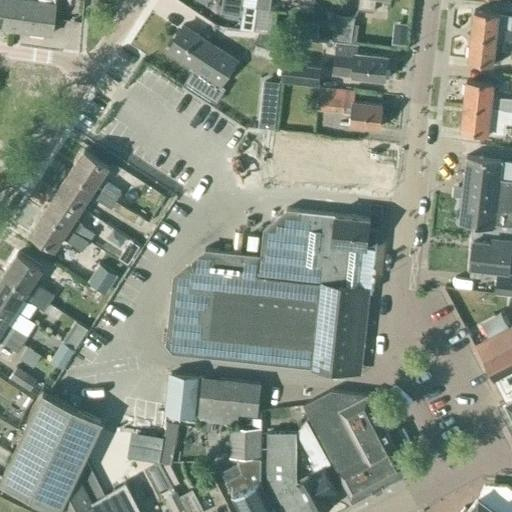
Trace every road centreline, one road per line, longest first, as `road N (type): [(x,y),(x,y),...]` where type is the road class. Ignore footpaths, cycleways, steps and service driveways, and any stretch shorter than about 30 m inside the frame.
road 1 (residential): [(446,478),(391,359),(431,0)]
road 2 (residential): [(0,212),(89,72)]
